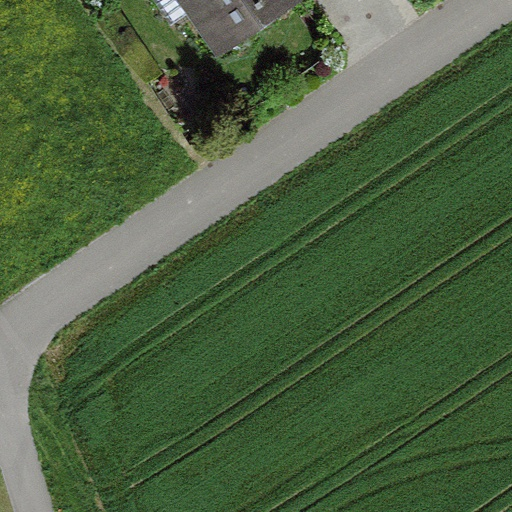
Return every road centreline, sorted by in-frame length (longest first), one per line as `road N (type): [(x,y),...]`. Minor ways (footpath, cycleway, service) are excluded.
road 1 (residential): [(0,361),(511,0)]
road 2 (residential): [(0,380),(39,511)]
